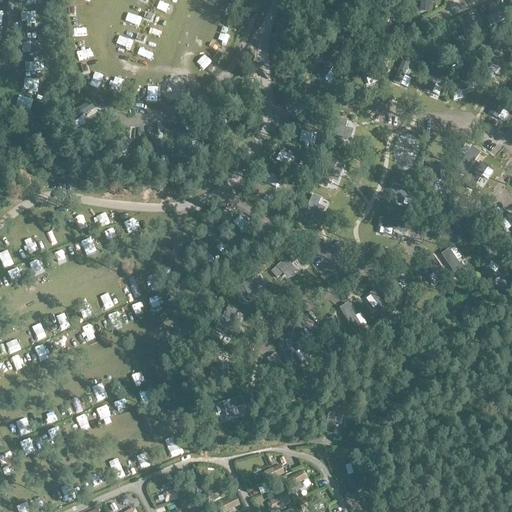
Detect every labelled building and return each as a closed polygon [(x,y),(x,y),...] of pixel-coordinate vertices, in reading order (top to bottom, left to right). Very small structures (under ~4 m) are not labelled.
[(504,11),(485,19),(489,26),(507,18),(504,11)] [(462,31),(466,39),(480,32),(472,15),(465,18),(469,28),(462,31)] [(378,50),(387,47),(379,22),(370,25),(378,50)] [(38,38),(38,28),(23,29),(24,38),(38,38)] [(490,66),(496,71),(496,72),(503,64),(483,46),(476,53),(490,66)] [(29,59),(38,59),(37,49),(29,49),(29,59)] [(457,67),(463,65),(458,52),(452,54),(457,67)] [(46,82),(43,69),(30,71),(32,84),(46,82)] [(497,117),(503,109),(511,96),(504,91),(488,113),(496,119),(497,117)] [(94,108),(89,100),(67,116),(72,123),(81,117),(94,108)] [(210,103),(202,106),(212,132),(220,129),(220,128),(216,118),(210,103)] [(347,122),(338,120),(332,146),(341,148),(342,141),(343,141),(346,129),(345,129),(347,122)] [(193,150),(190,141),(183,126),(175,129),(185,154),(194,151),(193,150)] [(128,141),(122,135),(103,154),(109,160),(114,155),(122,147),(128,141)] [(161,167),(161,157),(159,140),(151,141),(152,168),(161,167)] [(470,147),(470,148),(464,156),(455,170),(463,176),(479,153),(470,147)] [(282,169),(297,172),(299,162),(284,159),(282,169)] [(337,163),(328,159),(319,184),(327,188),(330,181),(331,181),(335,170),(334,169),(337,163)] [(486,168),(487,167),(479,162),(463,185),(471,190),(480,177),(486,168)] [(439,164),(440,181),(440,191),(440,192),(450,192),(449,164),(439,164)] [(404,199),(416,202),(417,202),(419,193),(394,186),(392,185),(390,195),(391,195),(404,199)] [(321,199),(312,195),(301,220),(309,224),(313,217),(318,206),(321,199)] [(38,219),(44,229),(56,223),(50,212),(38,219)] [(511,213),(511,212),(503,219),(504,219),(510,228),(511,229),(511,213)] [(407,222),(405,222),(379,218),(378,228),(379,228),(391,230),(404,232),(406,232),(407,222)] [(440,255),(455,277),(456,279),(464,273),(463,272),(456,261),(449,251),(448,250),(440,255)] [(297,261),(291,254),(271,273),(277,279),(283,274),(283,275),(292,267),(292,266),(297,261)] [(433,257),(432,256),(424,261),(425,263),(432,274),(439,284),(440,285),(448,279),(433,257)] [(404,295),(389,273),(381,279),(396,300),(404,295)] [(264,284),(260,276),(236,288),(240,296),(247,293),(247,294),(258,288),(264,284)] [(47,279),(50,293),(60,290),(57,277),(47,279)] [(125,300),(131,293),(121,283),(115,289),(125,300)] [(391,310),(375,289),(367,295),(383,316),(391,310)] [(361,327),(348,305),(339,310),(353,332),(361,327)] [(236,312),(229,307),(215,330),(222,335),(226,328),(227,329),(233,318),(236,312)] [(140,321),(150,321),(149,312),(139,312),(140,321)] [(348,340),(334,318),(326,323),(339,346),(348,340)] [(27,325),(36,329),(39,323),(29,319),(27,325)] [(99,341),(107,341),(107,330),(105,330),(104,323),(99,323),(99,341)] [(55,340),(48,349),(58,356),(65,348),(55,340)] [(300,364),(287,341),(279,346),(292,369),(300,364)] [(155,342),(153,352),(161,354),(163,343),(155,342)] [(277,356),(276,354),(268,359),(269,361),(276,373),(282,383),(282,384),(291,379),(277,356)] [(6,377),(17,361),(11,357),(0,372),(6,377)] [(218,357),(209,358),(211,385),(220,384),(220,377),(219,365),(218,365),(218,357)] [(244,407),(241,398),(215,406),(218,414),(225,412),(225,413),(237,409),(244,407)] [(329,413),(326,433),(334,435),(336,423),(342,424),(344,415),(329,413)] [(118,427),(113,437),(125,443),(130,433),(118,427)] [(182,456),(181,445),(169,447),(170,457),(182,456)] [(45,472),(51,465),(41,457),(35,464),(45,472)] [(266,483),(285,474),(280,465),(261,474),(266,483)] [(359,491),(365,489),(361,470),(355,472),(359,491)] [(290,490),(308,480),(303,471),(284,481),(290,490)] [(345,497),(355,494),(351,485),(341,488),(345,497)] [(166,503),(186,498),(183,488),(163,494),(166,503)] [(217,489),(198,498),(203,508),(222,498),(217,489)] [(271,511),(274,511),(291,504),(286,495),(267,504),(271,511)] [(302,511),(303,511),(321,504),(317,495),(298,503),(302,511)] [(219,511),(227,511),(240,506),(235,497),(217,506),(219,511)]
